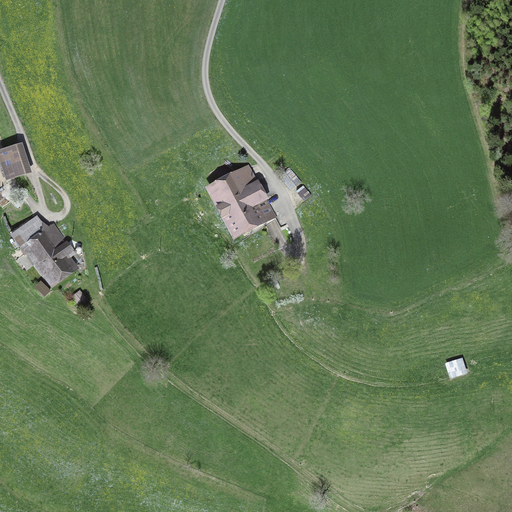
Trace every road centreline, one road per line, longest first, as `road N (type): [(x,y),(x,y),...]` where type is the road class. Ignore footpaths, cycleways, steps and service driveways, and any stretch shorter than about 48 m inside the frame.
road 1 (track): [(64,211),(125,337),(174,385),(354,511)]
road 2 (track): [(271,224),(284,248),(296,250),(285,198),(206,88),(206,53),(222,0)]
road 3 (track): [(11,182),(44,211),(0,83)]
